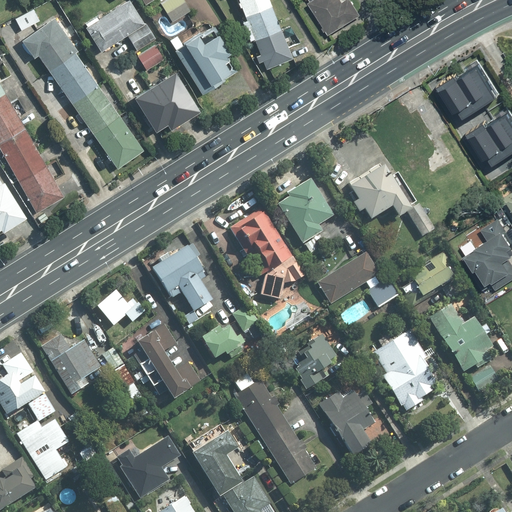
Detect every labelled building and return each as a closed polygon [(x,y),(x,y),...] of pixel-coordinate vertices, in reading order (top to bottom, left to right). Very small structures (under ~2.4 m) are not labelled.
[(182,0),(165,0),(161,2),(172,21),(189,12),(182,0)] [(239,0),(246,17),(273,7),(270,0),(239,0)] [(338,0),(313,0),(307,4),(326,36),(360,15),(351,0),(345,0),(341,3),(338,0)] [(130,4),(88,30),(103,53),(126,39),(133,50),(152,38),(130,4)] [(34,6),(15,17),(22,29),(41,19),(34,6)] [(255,40),(282,30),(273,7),(246,17),(255,40)] [(50,72),(76,54),(79,51),(56,18),(22,41),(34,58),(38,55),(50,72)] [(216,26),(176,51),(203,93),(237,72),(230,61),(235,58),(216,26)] [(282,30),(255,40),(266,70),(294,60),(282,30)] [(156,42),(137,55),(147,70),(166,56),(156,42)] [(72,104),(98,86),(76,54),(50,72),(72,104)] [(499,92),(478,59),(460,70),(481,103),(499,92)] [(173,127),(203,109),(178,68),(135,94),(156,129),(170,121),(173,127)] [(481,103),(460,70),(442,81),(462,114),(481,103)] [(93,134),(120,117),(98,86),(72,104),(93,134)] [(0,144),(26,129),(6,93),(0,95),(0,144)] [(511,149),(511,110),(509,106),(491,117),(511,150),(511,149)] [(434,134),(438,132),(425,110),(418,115),(413,107),(379,126),(397,156),(408,149),(411,155),(418,151),(432,174),(451,163),(434,134)] [(120,117),(93,134),(117,169),(143,151),(120,117)] [(511,150),(491,117),(472,128),(493,161),(511,150)] [(0,147),(19,183),(47,167),(26,129),(0,144),(0,147)] [(393,157),(349,184),(374,224),(402,207),(423,241),(439,231),(393,157)] [(47,167),(19,183),(37,214),(65,199),(47,167)] [(314,182),(281,202),(307,245),(340,225),(314,182)] [(0,233),(1,235),(27,219),(5,183),(0,185),(0,184),(0,233)] [(263,211),(237,228),(266,271),(260,294),(282,300),(286,284),(298,282),(306,276),(263,211)] [(511,227),(509,224),(463,254),(487,290),(511,274),(511,259),(510,256),(511,254),(511,227)] [(373,239),(312,277),(331,306),(366,284),(381,307),(406,291),(373,239)] [(193,243),(153,265),(172,301),(187,293),(196,311),(215,301),(203,280),(212,278),(193,243)] [(445,250),(404,275),(421,303),(462,279),(445,250)] [(117,288),(97,305),(115,325),(128,314),(134,321),(147,310),(139,301),(138,303),(134,298),(129,302),(117,288)] [(453,302),(433,314),(467,373),(500,354),(478,316),(466,323),(453,302)] [(249,303),(201,332),(216,358),(265,329),(249,303)] [(142,363),(149,374),(173,359),(167,350),(178,343),(165,323),(140,339),(152,357),(142,363)] [(410,328),(372,350),(408,412),(446,389),(410,328)] [(351,365),(329,329),(305,343),(298,377),(306,391),(351,365)] [(61,333),(42,344),(73,393),(90,383),(86,376),(103,366),(86,338),(71,348),(61,333)] [(114,347),(100,356),(134,409),(148,400),(114,347)] [(10,376),(0,381),(0,401),(7,413),(45,392),(22,351),(2,361),(10,376)] [(173,359),(149,374),(156,385),(165,379),(177,397),(202,381),(189,361),(178,368),(173,359)] [(259,377),(235,393),(293,484),(318,469),(259,377)] [(338,391),(320,402),(354,460),(376,446),(364,426),(384,415),(366,384),(344,397),(338,391)] [(54,411),(19,431),(48,483),(74,469),(62,447),(71,442),(54,411)] [(78,411),(68,417),(87,448),(97,442),(78,411)] [(240,446),(231,432),(197,453),(235,511),(267,511),(277,506),(255,473),(246,479),(229,453),(240,446)] [(129,447),(119,453),(143,496),(172,480),(165,467),(182,458),(170,437),(135,456),(129,447)] [(7,478),(0,481),(0,507),(41,484),(25,456),(2,470),(7,478)] [(195,511),(185,496),(158,511),(195,511)] [(511,511),(511,499),(510,496),(481,511),(511,511)]
